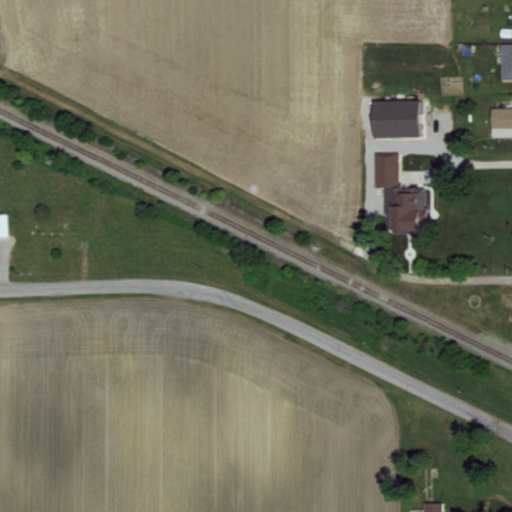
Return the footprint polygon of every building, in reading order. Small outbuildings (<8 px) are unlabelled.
[(369,134),(416,132),(414,96),(368,97),(369,134)] [(511,104),(489,105),(489,133),(511,133),(511,124),(511,104)] [(372,152),(373,182),(397,181),(396,152),(372,152)] [(413,189),(388,188),(388,230),(412,230),(413,189)] [(0,211),(0,234),(12,234),(12,212),(0,211)] [(422,511),(441,511),(442,499),(423,500),(422,511)]
